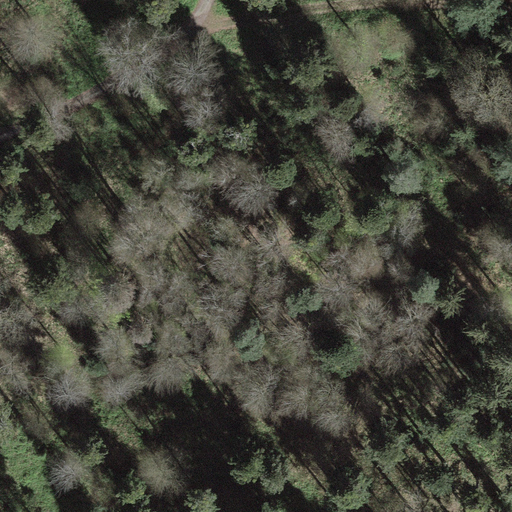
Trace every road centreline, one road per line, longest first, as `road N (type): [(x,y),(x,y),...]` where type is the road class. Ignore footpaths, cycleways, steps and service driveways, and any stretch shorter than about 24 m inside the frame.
road 1 (track): [(483,0),(306,6),(202,26)]
road 2 (track): [(213,0),(179,54),(0,147)]
